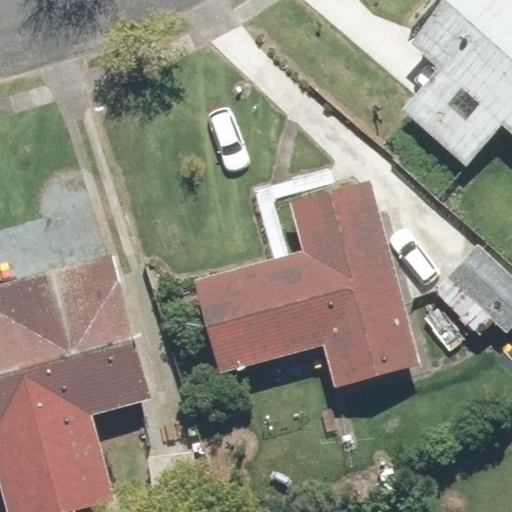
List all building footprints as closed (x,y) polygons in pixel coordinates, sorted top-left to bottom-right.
[(511,0),(455,0),(415,45),(441,67),(404,109),(468,165),(505,124),(511,129),(511,0)] [(223,373),(328,344),(340,387),(424,364),(373,180),(289,204),(302,251),(197,280),(223,373)] [(511,330),(511,274),(480,245),(437,292),(484,335),(497,322),(509,333),(511,330)] [(153,398),(121,280),(114,256),(0,286),(0,309),(1,313),(0,313),(0,474),(10,511),(72,511),(119,499),(95,414),(153,398)] [(260,440),(213,453),(226,499),(272,487),(260,440)] [(197,452),(150,457),(155,511),(197,511),(202,511),(197,452)]
